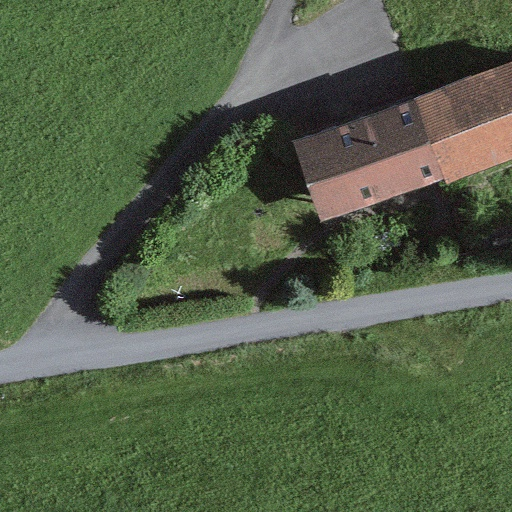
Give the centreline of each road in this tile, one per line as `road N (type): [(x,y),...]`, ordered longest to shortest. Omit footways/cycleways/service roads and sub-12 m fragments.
road 1 (unclassified): [(0,367),(511,288)]
road 2 (track): [(284,0),(231,107),(86,286),(55,355)]
